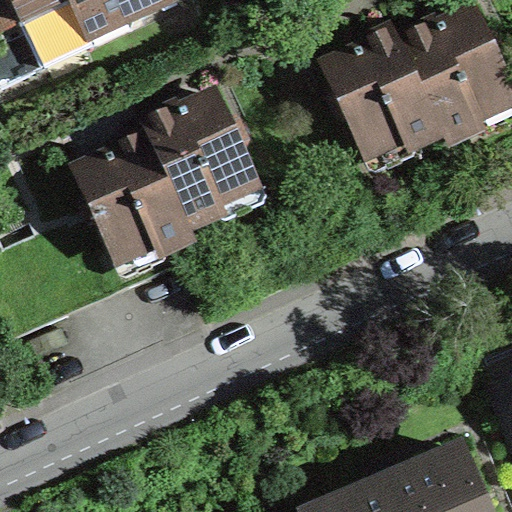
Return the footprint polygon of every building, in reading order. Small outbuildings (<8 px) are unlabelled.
[(12,0),(0,0),(0,24),(20,15),(12,0)] [(12,0),(20,15),(25,26),(74,4),(71,0),(12,0)] [(88,39),(172,0),(71,0),(74,4),(25,26),(45,70),(93,48),(88,39)] [(443,133),(448,143),(477,130),(479,116),(511,100),(511,99),(498,69),(502,59),(492,39),(482,36),(471,11),(439,26),(437,21),(399,39),(443,133)] [(353,123),(367,154),(400,139),(414,146),(443,133),(399,39),(394,28),(359,45),(361,49),(326,65),(338,91),(334,99),(343,120),(353,123)] [(223,199),(255,184),(240,152),(244,143),(234,123),(226,120),(215,95),(178,112),(176,107),(142,122),(146,133),(188,228),(220,213),(223,199)] [(178,246),(193,239),(188,228),(146,133),(110,149),(112,155),(77,170),(88,194),(84,202),(88,212),(93,222),(103,227),(117,257),(148,243),(165,252),(178,246)] [(45,232),(88,212),(84,202),(88,194),(77,170),(69,153),(19,176),(44,229),(45,232)] [(93,222),(88,212),(45,232),(44,229),(32,234),(69,315),(130,286),(117,257),(103,227),(93,222)] [(69,315),(32,234),(0,249),(0,312),(13,341),(69,315)] [(165,252),(148,243),(117,257),(130,286),(185,263),(178,246),(165,252)] [(511,378),(486,389),(511,453),(511,378)] [(489,511),(463,452),(323,511),(489,511)]
